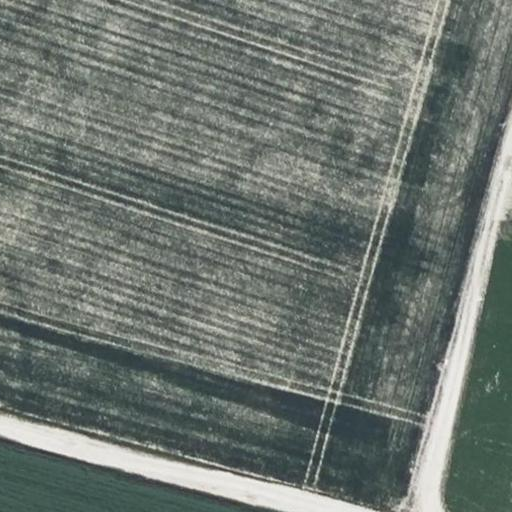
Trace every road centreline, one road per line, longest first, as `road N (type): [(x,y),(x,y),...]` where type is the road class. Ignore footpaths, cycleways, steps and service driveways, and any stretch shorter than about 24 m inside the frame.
road 1 (track): [(511,157),(431,472),(429,511)]
road 2 (track): [(320,511),(0,427)]
